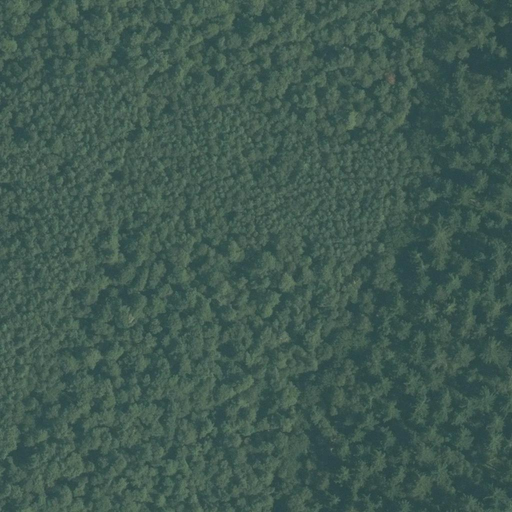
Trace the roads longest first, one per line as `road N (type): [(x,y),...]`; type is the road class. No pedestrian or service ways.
road 1 (track): [(308,511),(426,179),(448,0)]
road 2 (track): [(173,0),(16,436),(0,434)]
